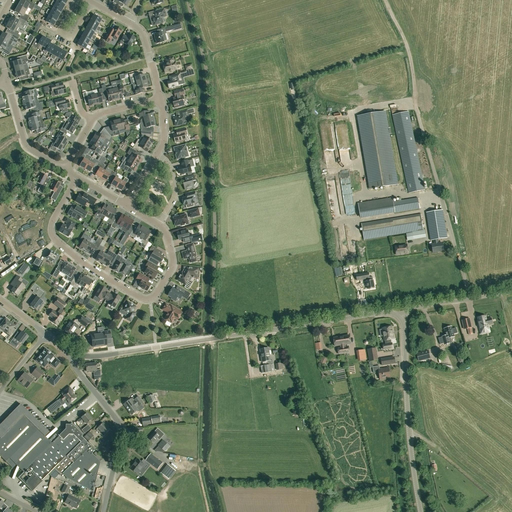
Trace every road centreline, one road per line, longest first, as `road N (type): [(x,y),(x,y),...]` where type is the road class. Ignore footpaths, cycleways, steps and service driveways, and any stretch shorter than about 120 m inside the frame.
road 1 (track): [(187,0),(208,93),(213,339)]
road 2 (unclassified): [(73,354),(111,355),(384,312),(399,319)]
road 3 (track): [(383,0),(408,48),(416,110),(470,299)]
road 4 (residential): [(159,227),(172,264),(153,299),(80,263),(53,229),(78,178)]
road 5 (unclassified): [(421,511),(399,319)]
road 6 (unclassified): [(103,511),(121,431),(76,371),(73,354)]
